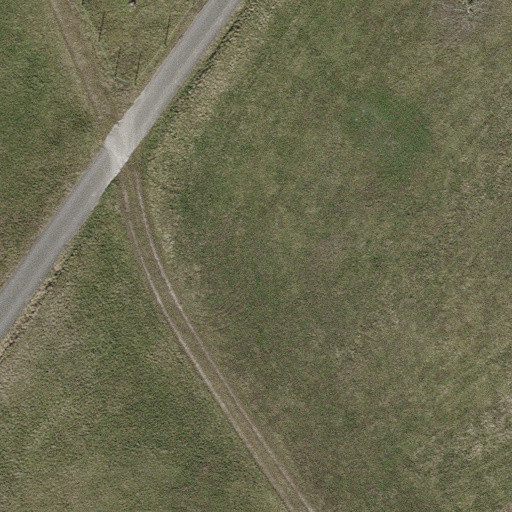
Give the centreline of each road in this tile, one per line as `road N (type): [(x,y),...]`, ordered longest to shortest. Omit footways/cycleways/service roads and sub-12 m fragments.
road 1 (track): [(59,0),(119,146),(170,304),(307,511)]
road 2 (track): [(227,0),(0,319)]
